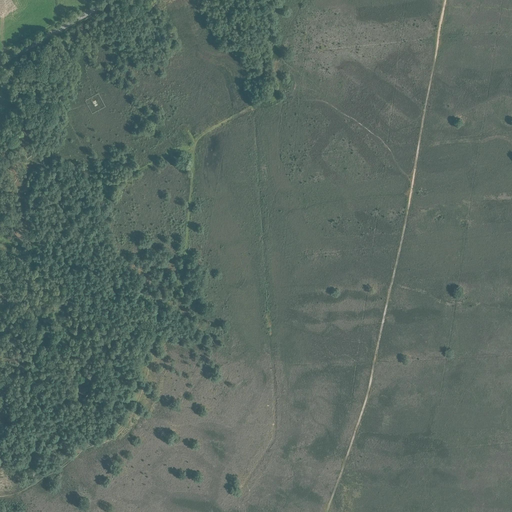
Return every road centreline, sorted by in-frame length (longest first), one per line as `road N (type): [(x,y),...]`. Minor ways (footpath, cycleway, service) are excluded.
road 1 (track): [(10,72),(18,83),(54,90),(107,187),(176,148),(194,155)]
road 2 (tertiary): [(110,0),(0,61)]
